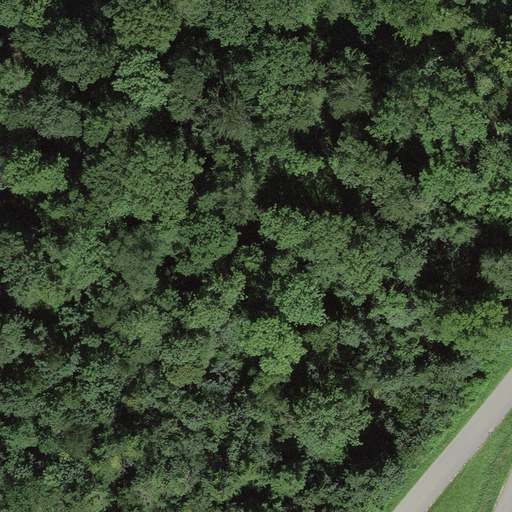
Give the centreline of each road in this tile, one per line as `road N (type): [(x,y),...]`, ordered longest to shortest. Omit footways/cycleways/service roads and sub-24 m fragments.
road 1 (track): [(395,0),(511,149)]
road 2 (unclassified): [(405,511),(511,386)]
